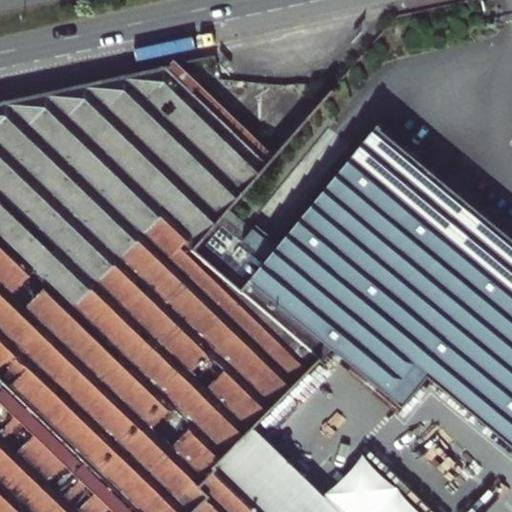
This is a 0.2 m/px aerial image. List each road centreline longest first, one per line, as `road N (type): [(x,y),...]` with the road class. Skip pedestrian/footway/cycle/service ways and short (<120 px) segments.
road 1 (unknown): [(511,465),(442,417),(409,411),(375,420),(351,434),(343,455),(385,511)]
road 2 (primary): [(0,54),(251,0)]
